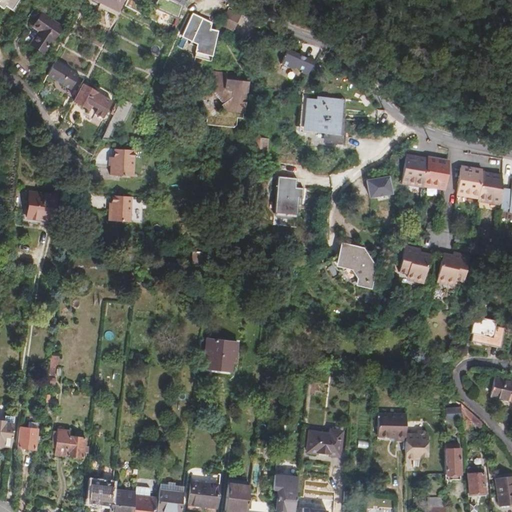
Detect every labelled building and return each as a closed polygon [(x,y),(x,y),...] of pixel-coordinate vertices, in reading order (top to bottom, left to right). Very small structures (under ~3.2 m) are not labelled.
[(0,0),(0,8),(1,9),(3,6),(13,12),(20,1),(18,0),(0,0)] [(119,0),(95,0),(115,10),(119,0)] [(170,20),(172,14),(162,11),(160,16),(170,20)] [(218,25),(230,31),(237,17),(224,11),(218,25)] [(207,29),(207,22),(202,20),(202,21),(200,19),(200,18),(191,12),(179,33),(188,38),(186,42),(193,46),(190,55),(205,60),(215,32),(207,29)] [(61,28),(41,14),(31,28),(38,33),(28,45),(42,55),(61,28)] [(288,51),(279,69),(309,81),(317,64),(288,51)] [(50,64),(43,78),(68,91),(75,77),(50,64)] [(234,114),(240,115),(242,115),(246,82),(239,81),(233,73),(210,70),(209,82),(213,82),(212,93),(220,104),(209,112),(204,112),(202,125),(230,129),(233,127),(233,119),(234,114)] [(75,77),(68,91),(75,95),(79,86),(82,80),(75,77)] [(75,95),(70,103),(85,111),(88,106),(94,110),(92,114),(99,118),(108,101),(79,86),(75,95)] [(320,147),(340,149),(343,117),(348,117),(348,111),(340,110),(342,99),(313,96),(313,100),(303,99),(300,134),(321,136),(320,147)] [(128,104),(118,99),(107,121),(112,124),(117,127),(128,104)] [(454,106),(443,105),(442,122),(453,122),(454,106)] [(88,106),(85,111),(84,114),(90,117),(92,114),(94,110),(88,106)] [(107,121),(99,138),(105,137),(112,124),(107,121)] [(262,135),(253,134),(252,139),(249,139),(248,150),(264,151),(265,141),(262,141),(262,135)] [(110,159),(110,151),(102,151),(93,159),(90,167),(107,168),(107,159),(110,159)] [(129,152),(110,151),(110,159),(107,159),(107,168),(106,176),(128,177),(129,152)] [(397,155),(390,154),(388,162),(395,164),(397,155)] [(414,161),(402,159),(397,184),(418,188),(419,185),(439,188),(444,164),(433,162),(433,161),(424,159),(423,160),(414,159),(414,161)] [(474,201),(495,204),(496,189),(497,177),(489,176),(490,174),(479,173),(479,169),(469,167),(469,169),(457,167),(452,194),(474,198),(474,201)] [(387,172),(366,172),(366,189),(392,189),(389,184),(387,172)] [(304,181),(265,178),(261,231),(300,232),(304,181)] [(506,191),(503,213),(511,214),(511,181),(508,181),(506,191)] [(495,204),(494,212),(503,213),(506,191),(496,189),(495,204)] [(52,224),(55,196),(26,193),(22,221),(52,224)] [(125,222),(125,197),(107,196),(107,210),(104,210),(103,221),(125,222)] [(352,280),(351,286),(364,289),(369,268),(355,246),(349,248),(336,245),(334,257),(333,258),(330,257),(323,261),(330,272),(337,273),(345,269),(352,280)] [(415,250),(398,247),(392,274),(401,276),(400,279),(418,283),(424,255),(414,253),(415,250)] [(447,253),(447,256),(436,254),(430,282),(447,285),(448,281),(457,283),(463,257),(447,253)] [(190,255),(189,263),(199,264),(200,256),(190,255)] [(367,306),(373,308),(376,297),(361,294),(360,302),(366,304),(367,306)] [(499,329),(471,322),(466,341),(495,348),(499,329)] [(231,361),(233,350),(229,349),(230,341),(203,338),(199,370),(226,373),(228,361),(231,361)] [(303,376),(304,369),(295,368),(294,375),(303,376)] [(511,402),(511,386),(490,381),(486,398),(511,403),(511,402)] [(478,424),(458,406),(459,415),(479,432),(478,424)] [(456,421),(455,409),(443,410),(443,421),(456,421)] [(402,436),(403,415),(374,414),(374,437),(386,437),(386,441),(402,441),(402,436)] [(9,419),(0,417),(0,423),(0,424),(0,425),(9,426),(9,419)] [(0,447),(6,448),(9,426),(0,425),(0,424),(0,423),(0,447)] [(16,429),(14,448),(29,450),(32,431),(16,429)] [(64,432),(52,431),(49,456),(78,459),(80,440),(63,438),(64,432)] [(324,435),(304,433),(302,453),(335,456),(337,432),(324,431),(324,435)] [(411,436),(402,436),(402,441),(401,461),(410,462),(410,458),(415,459),(424,459),(424,436),(423,436),(421,433),(414,433),(411,436)] [(455,446),(441,446),(441,477),(456,477),(455,446)] [(461,468),(463,496),(481,494),(479,467),(461,468)] [(288,511),(292,478),(269,476),(268,491),(272,492),(269,511),(288,511)] [(511,491),(510,477),(492,480),(495,507),(511,504),(511,491)] [(107,493),(109,483),(86,481),(83,504),(106,506),(107,493)] [(245,489),(245,483),(223,481),(223,486),(245,489)] [(212,509),(215,487),(187,484),(184,506),(212,509)] [(221,511),(241,511),(245,489),(223,486),(220,511),(221,511)] [(146,489),(131,488),(131,496),(145,497),(146,489)] [(156,494),(155,501),(178,503),(178,497),(170,496),(170,492),(164,491),(163,495),(156,494)] [(106,506),(105,511),(128,511),(131,496),(107,493),(106,506)] [(145,497),(131,496),(128,511),(146,511),(147,510),(149,510),(150,498),(145,497)] [(176,511),(178,503),(155,501),(153,511),(176,511)] [(422,511),(441,511),(442,510),(442,501),(423,501),(423,504),(422,511)]
